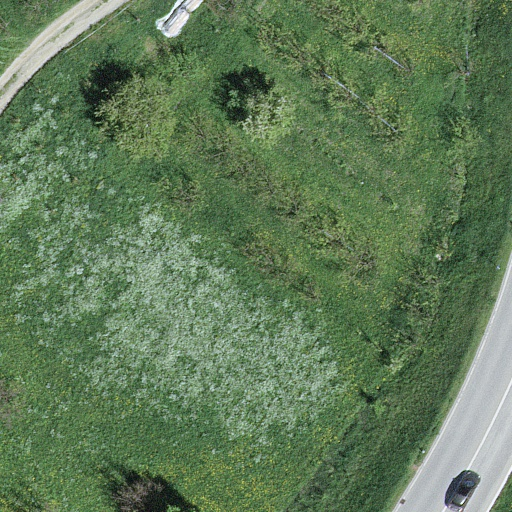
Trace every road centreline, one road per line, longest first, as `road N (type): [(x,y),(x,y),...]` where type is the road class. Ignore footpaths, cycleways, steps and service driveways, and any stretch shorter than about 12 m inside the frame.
road 1 (track): [(0,94),(126,0)]
road 2 (secondary): [(444,511),(511,381)]
